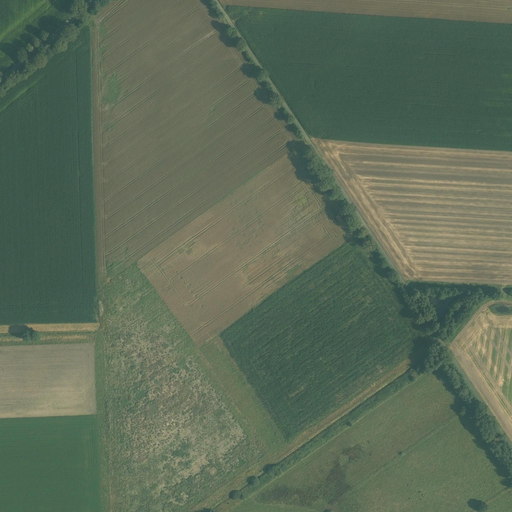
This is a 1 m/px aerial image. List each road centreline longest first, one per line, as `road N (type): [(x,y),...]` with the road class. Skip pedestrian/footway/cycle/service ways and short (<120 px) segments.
road 1 (unclassified): [(214,0),(511,449)]
road 2 (unclassified): [(0,80),(94,0)]
